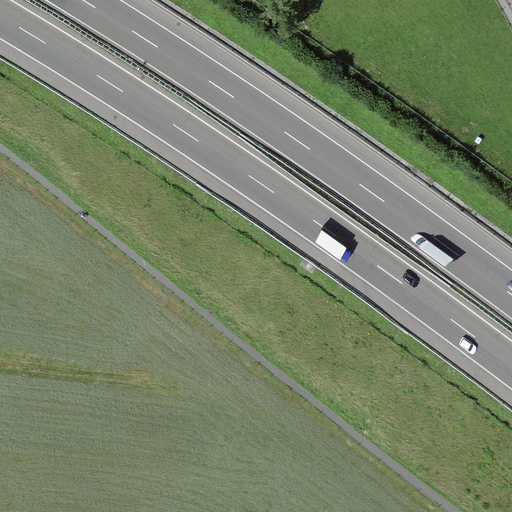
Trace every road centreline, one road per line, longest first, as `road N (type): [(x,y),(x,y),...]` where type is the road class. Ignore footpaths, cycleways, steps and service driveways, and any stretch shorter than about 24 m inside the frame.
road 1 (motorway): [(0,17),(265,188),(511,366)]
road 2 (motorway): [(511,294),(83,0)]
